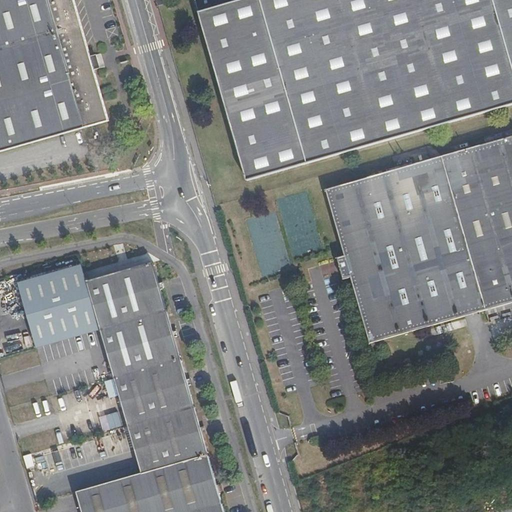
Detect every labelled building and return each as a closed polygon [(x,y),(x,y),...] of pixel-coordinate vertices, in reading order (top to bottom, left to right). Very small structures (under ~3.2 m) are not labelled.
[(0,0),(0,151),(109,121),(74,0),(0,0)] [(511,0),(195,0),(247,181),(511,105),(511,0)] [(511,302),(511,136),(326,190),(345,256),(337,258),(344,279),(351,277),(370,344),(511,302)] [(115,377),(181,359),(153,262),(87,281),(101,329),(115,377)] [(83,264),(19,282),(37,347),(101,329),(87,281),(83,264)] [(128,426),(195,407),(181,359),(115,377),(128,426)] [(142,473),(208,454),(195,407),(128,426),(142,473)] [(224,511),(208,454),(142,473),(77,492),(82,511),(224,511)]
